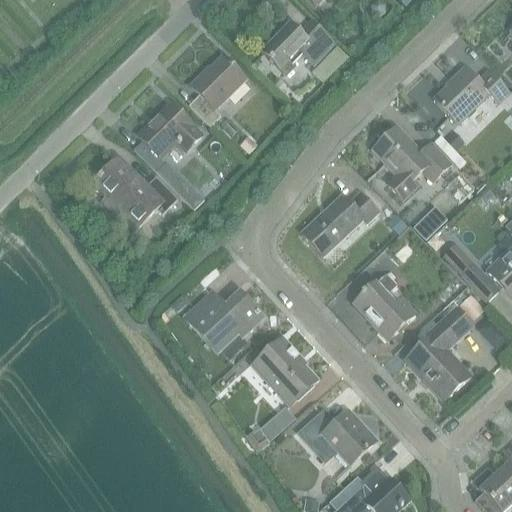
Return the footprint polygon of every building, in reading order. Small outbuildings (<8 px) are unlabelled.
[(307,0),(316,9),(324,0),(307,0)] [(392,0),(402,8),(409,0),(392,0)] [(313,68),(333,47),(310,24),(299,35),(289,25),(261,54),(281,73),(289,64),(292,67),(302,57),(313,68)] [(347,60),(336,49),(312,74),(323,84),(347,60)] [(215,114),(246,83),(225,62),(205,81),(202,78),(190,89),(199,99),(188,109),(210,131),(221,120),(215,114)] [(455,88),(437,106),(457,128),(489,97),(499,107),(510,97),(489,75),(479,85),(466,71),(451,85),(455,88)] [(186,155),(201,140),(192,130),(171,108),(139,140),(143,144),(134,154),(156,177),(166,166),(161,161),(176,145),(186,155)] [(373,154),(398,179),(388,189),(403,204),(417,189),(413,185),(423,174),(433,185),(451,168),(431,148),(421,157),(396,132),(373,154)] [(453,134),(445,142),(457,153),(461,149),(464,146),(465,145),(453,134)] [(162,219),(178,203),(156,181),(146,190),(118,161),(93,186),(107,200),(103,204),(133,236),(156,213),(162,219)] [(487,189),(477,198),(480,201),(485,206),(494,198),(487,189)] [(323,218),(302,238),(323,261),(364,223),(367,226),(378,216),(361,197),(350,207),(343,199),(326,215),(323,218)] [(425,243),(446,224),(435,212),(414,231),(425,243)] [(511,234),(510,237),(511,239),(511,251),(487,275),(511,301),(511,234)] [(445,260),(464,280),(487,305),(499,294),(456,249),(445,260)] [(376,287),(354,308),(378,334),(384,329),(394,339),(416,319),(401,303),(395,308),(385,297),(395,287),(387,277),(376,287)] [(213,296),(185,322),(216,356),(238,337),(241,341),(263,321),(241,297),(226,311),(213,296)] [(432,339),(406,364),(444,405),(471,380),(447,354),(473,330),(456,312),(430,336),(432,339)] [(511,340),(511,317),(509,313),(498,321),(511,340)] [(509,340),(490,320),(478,331),(496,351),(509,340)] [(283,342),(253,370),(290,409),(317,385),(298,364),(300,362),(283,342)] [(258,455),(258,454),(269,446),(295,423),(285,412),(261,434),(260,433),(254,437),(254,436),(248,440),(247,441),(258,455)] [(320,418),(299,437),(325,466),(337,455),(350,469),(377,445),(349,415),(332,430),(320,418)] [(511,489),(511,464),(499,476),(511,489)] [(497,511),(507,511),(511,508),(511,489),(499,476),(480,493),(497,511)] [(358,480),(329,506),(334,511),(401,511),(410,504),(389,482),(373,497),(365,488),(358,480)]
